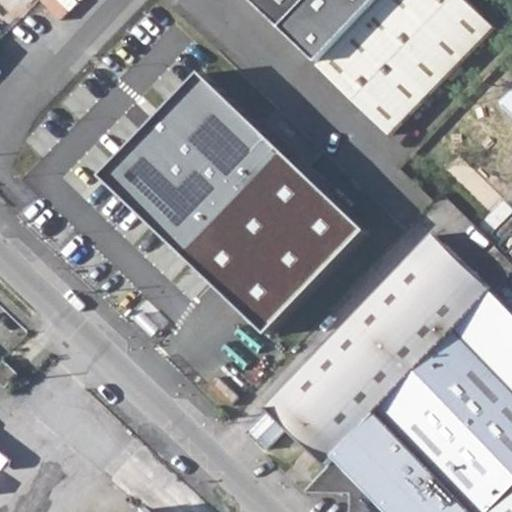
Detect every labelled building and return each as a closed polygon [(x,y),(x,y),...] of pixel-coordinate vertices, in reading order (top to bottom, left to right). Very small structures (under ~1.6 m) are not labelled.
[(263,0),(296,28),(320,0),(263,0)] [(379,0),(320,64),(359,102),(376,116),(393,132),(494,24),(468,0),(379,0)] [(271,409),(330,465),(339,456),(495,291),(436,235),(271,409)] [(511,511),(511,306),(495,291),(339,456),(391,511),(511,511)] [(7,364),(0,371),(0,378),(8,386),(19,376),(7,364)]
